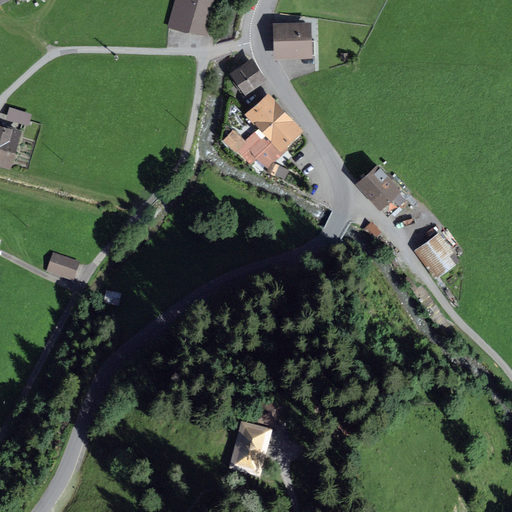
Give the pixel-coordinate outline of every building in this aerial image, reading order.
[(176,0),(172,16),(169,28),(184,31),(185,28),(204,33),(212,4),(202,1),(201,0),(176,0)] [(278,26),(279,52),(298,52),(298,55),(315,55),(314,40),(307,40),(306,26),(278,26)] [(251,63),(236,73),(239,78),(234,81),(241,92),(261,78),(251,63)] [(249,114),(257,122),(259,120),(264,125),(248,139),(249,140),(240,148),(252,162),(259,155),(267,164),(286,147),(283,143),(298,130),(268,97),(249,114)] [(28,115),(11,110),(9,116),(26,122),(28,115)] [(0,158),(6,160),(15,131),(4,128),(5,123),(0,121),(0,158)] [(233,132),(226,140),(236,150),(244,141),(233,132)] [(386,175),(378,166),(361,181),(369,189),(368,190),(389,214),(398,205),(390,196),(397,190),(384,176),(386,175)] [(366,231),(375,239),(380,234),(371,225),(366,231)] [(456,260),(438,236),(420,249),(438,273),(456,260)] [(55,256),(50,271),(72,278),(77,263),(55,256)] [(108,293),(106,302),(117,304),(119,296),(108,293)] [(271,423),(273,414),(277,415),(278,409),(263,405),(260,420),(271,423)] [(244,426),(235,460),(254,465),(260,440),(266,442),(268,432),(244,426)]
